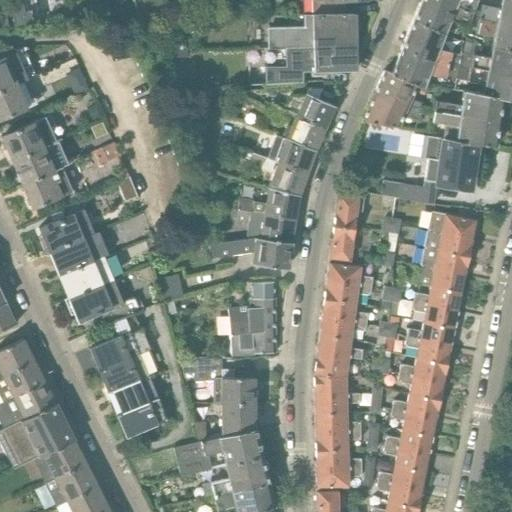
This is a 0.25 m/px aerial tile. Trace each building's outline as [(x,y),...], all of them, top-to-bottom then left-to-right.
[(24,13),(21,0),(18,0),(10,2),(15,29),(33,26),(30,12),(24,13)] [(312,0),(312,15),(343,14),(343,1),(354,0),(312,0)] [(471,16),(472,14),(448,0),(421,0),(414,18),(446,31),(451,20),(466,26),(471,16)] [(448,0),(472,14),(474,9),(475,5),(470,3),(471,0),(448,0)] [(471,16),(511,24),(511,0),(500,0),(499,9),(482,4),(479,11),(474,9),(472,14),(471,16)] [(312,48),(312,46),(355,46),(355,14),(343,14),(312,15),(305,15),(306,26),(268,27),(269,49),(284,49),(312,48)] [(491,47),(511,50),(511,24),(471,16),(466,26),(465,32),(463,37),(467,39),(469,33),(493,38),(491,47)] [(458,67),(461,56),(439,50),(446,31),(414,18),(403,45),(437,61),(449,65),(458,67)] [(458,67),(511,77),(511,50),(491,47),(489,58),(473,54),(475,44),(462,41),(461,56),(458,67)] [(445,76),(456,78),(458,67),(449,65),(437,61),(403,45),(392,73),(424,86),(429,74),(444,79),(445,76)] [(304,72),(312,72),(356,71),(355,46),(312,46),(312,48),(284,49),(284,65),(264,65),(264,84),(304,82),(304,72)] [(0,91),(23,82),(37,76),(25,47),(13,47),(16,53),(5,57),(6,58),(0,60),(0,91)] [(462,93),(502,99),(511,100),(511,77),(458,67),(456,78),(456,80),(467,81),(484,84),(482,94),(462,91),(462,93)] [(373,95),(419,107),(420,104),(411,100),(418,86),(423,88),(424,86),(392,73),(391,74),(384,71),(373,95)] [(23,82),(0,91),(0,119),(27,108),(27,107),(36,103),(34,97),(30,99),(23,82)] [(305,93),(290,95),(283,111),(295,116),(325,127),(334,106),(305,93)] [(433,114),(498,123),(502,99),(462,93),(460,104),(435,101),(433,114)] [(419,107),(373,95),(361,122),(380,124),(399,128),(405,114),(409,115),(410,113),(415,115),(419,107)] [(200,97),(179,99),(181,127),(202,126),(200,97)] [(279,121),(283,111),(270,105),(265,116),(279,121)] [(443,139),(476,144),(495,147),(498,123),(433,114),(432,123),(445,125),(443,139)] [(285,139),(315,151),(325,127),(295,116),(285,139)] [(11,161),(46,146),(54,142),(44,118),(34,123),(1,137),(11,161)] [(222,126),(218,142),(235,146),(239,131),(222,126)] [(267,158),(307,173),(315,151),(285,139),(275,135),(267,158)] [(436,138),(431,138),(422,187),(382,181),(381,191),(380,196),(427,203),(427,204),(433,205),(436,183),(470,188),(476,144),(443,139),(436,138)] [(100,165),(121,156),(115,143),(94,152),(100,165)] [(11,161),(22,185),(56,169),(46,146),(11,161)] [(299,196),(307,173),(267,158),(265,158),(252,153),(252,154),(249,162),(248,165),(273,172),(267,188),(299,196)] [(56,169),(22,185),(33,209),(72,192),(61,167),(56,169)] [(238,211),(295,219),(299,196),(267,188),(264,203),(253,201),(253,200),(240,198),(238,211)] [(334,226),(354,229),(355,217),(356,217),(356,213),(362,213),(364,197),(338,193),(334,226)] [(51,251),(93,234),(93,233),(83,209),(74,213),(74,214),(41,227),(51,251)] [(247,237),(291,243),(295,219),(238,211),(236,221),(250,224),(247,237)] [(427,229),(472,238),(476,221),(431,212),(427,229)] [(382,224),(391,226),(392,219),(383,217),(382,224)] [(401,220),(392,219),(391,226),(399,227),(401,220)] [(381,232),(389,233),(391,226),(382,224),(381,232)] [(354,229),(334,226),(329,258),(350,260),(353,241),(352,241),(354,229)] [(391,226),(389,233),(391,233),(398,235),(399,227),(391,226)] [(424,248),(468,257),(472,238),(427,229),(424,248)] [(396,243),(398,235),(391,233),(389,242),(396,243)] [(60,274),(103,256),(93,234),(51,251),(60,274)] [(291,243),(247,237),(247,239),(211,244),(212,257),(254,252),(252,263),(288,269),(291,243)] [(395,253),(396,243),(389,242),(387,252),(395,253)] [(420,266),(465,275),(468,257),(424,248),(420,266)] [(385,252),(383,259),(393,260),(395,253),(385,252)] [(70,297),(113,280),(103,256),(60,274),(70,297)] [(393,260),(383,259),(382,267),(391,268),(392,268),(393,260)] [(325,280),(371,286),(372,277),(359,276),(360,267),(328,262),(325,280)] [(416,284),(429,287),(461,293),(465,275),(420,266),(416,284)] [(162,301),(181,296),(176,276),(157,281),(162,301)] [(113,280),(70,297),(80,321),(113,308),(123,304),(113,280)] [(323,299),(355,303),(357,294),(370,296),(371,286),(325,280),(323,299)] [(228,309),(231,355),(275,353),(274,282),(249,282),(249,298),(249,300),(249,307),(228,309)] [(381,301),(390,302),(392,295),(393,288),(384,286),(384,288),(381,301)] [(413,302),(457,311),(461,293),(429,287),(427,295),(415,293),(413,302)] [(392,295),(400,296),(402,289),(393,288),(392,295)] [(0,330),(15,324),(0,292),(0,330)] [(399,304),(400,296),(392,295),(391,302),(399,304)] [(320,319),(366,325),(367,314),(354,312),(355,303),(323,299),(320,319)] [(422,322),(454,328),(457,311),(413,302),(411,311),(424,313),(422,322)] [(100,370),(149,350),(134,314),(112,323),(119,335),(90,347),(100,370)] [(318,335),(351,339),(352,330),(365,332),(366,325),(320,319),(318,335)] [(380,322),(378,329),(388,331),(389,324),(380,322)] [(406,338),(450,347),(454,328),(422,322),(420,331),(408,328),(406,338)] [(388,331),(395,333),(397,326),(389,324),(388,331)] [(378,329),(376,336),(378,336),(386,338),(388,331),(378,329)] [(395,333),(388,331),(386,338),(394,340),(395,333)] [(316,354),(348,358),(361,360),(362,350),(349,348),(351,339),(318,335),(316,354)] [(415,358),(447,364),(450,347),(406,338),(404,346),(416,349),(415,358)] [(0,349),(0,377),(33,360),(22,339),(0,349)] [(109,392),(148,375),(152,374),(150,371),(156,368),(149,350),(100,370),(109,392)] [(313,377),(346,376),(348,358),(316,354),(313,374),(313,377)] [(220,404),(254,404),(254,378),(234,378),(234,369),(222,369),(222,358),(177,361),(182,382),(213,381),(213,404),(220,404)] [(371,365),(380,366),(381,359),(372,358),(371,365)] [(398,374),(443,383),(447,364),(415,358),(413,367),(400,364),(398,374)] [(380,366),(389,367),(390,360),(382,359),(381,359),(380,366)] [(0,377),(0,397),(1,399),(42,378),(33,360),(0,377)] [(380,366),(371,365),(370,372),(379,374),(380,366)] [(389,367),(380,366),(379,374),(388,375),(389,367)] [(407,394),(440,400),(443,383),(398,374),(397,382),(409,385),(407,394)] [(118,414),(157,398),(148,375),(109,392),(118,414)] [(313,395),(346,394),(346,376),(313,377),(313,395)] [(13,398),(20,412),(51,397),(42,378),(1,399),(3,403),(13,398)] [(314,415),(347,414),(346,404),(359,403),(359,394),(346,394),(313,395),(314,415)] [(391,410),(436,419),(440,400),(407,394),(406,403),(393,400),(391,410)] [(33,460),(73,440),(51,397),(20,412),(23,419),(19,421),(25,433),(7,442),(19,467),(33,460)] [(157,398),(118,414),(128,437),(167,421),(157,398)] [(220,436),(254,429),(254,404),(220,404),(220,436)] [(400,429),(432,436),(436,419),(391,410),(390,418),(402,420),(400,429)] [(314,431),(360,430),(360,422),(347,422),(347,414),(314,415),(314,431)] [(198,437),(206,437),(206,422),(194,422),(198,437)] [(254,429),(220,436),(200,441),(201,442),(173,448),(180,476),(211,469),(208,455),(222,451),(225,465),(261,456),(254,429)] [(384,445),(429,454),(432,436),(400,429),(398,439),(386,436),(384,445)] [(315,449),(347,448),(347,440),(360,440),(360,430),(314,431),(315,449)] [(44,483),(85,463),(73,440),(33,460),(44,483)] [(393,465),(425,472),(429,454),(384,445),(382,454),(395,457),(393,465)] [(315,469),(361,468),(361,458),(348,459),(347,448),(315,449),(315,469)] [(214,496),(267,483),(261,456),(225,465),(228,478),(203,484),(206,498),(214,496)] [(56,507),(96,486),(85,463),(44,483),(56,507)] [(377,480),(422,489),(425,472),(393,465),(391,474),(379,472),(377,480)] [(361,468),(315,469),(316,488),(349,487),(348,478),(361,477),(361,468)] [(386,501),(418,507),(422,489),(377,480),(375,490),(388,492),(386,501)] [(257,511),(261,511),(274,507),(267,483),(214,496),(218,510),(234,507),(234,511),(257,511)] [(58,511),(102,511),(108,509),(96,486),(56,507),(58,511)] [(316,511),(338,511),(338,491),(316,491),(316,511)] [(370,511),(417,511),(418,507),(386,501),(384,510),(372,508),(370,511)]
